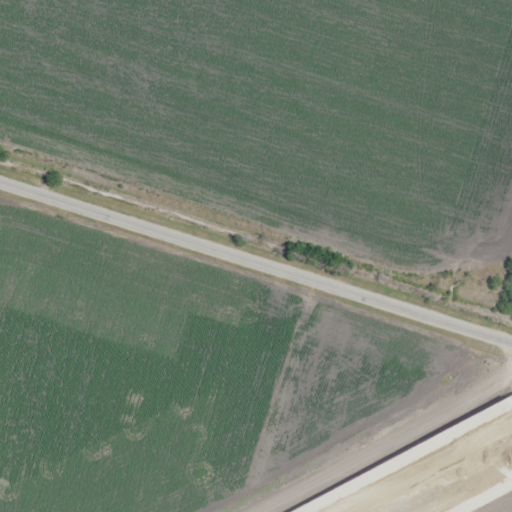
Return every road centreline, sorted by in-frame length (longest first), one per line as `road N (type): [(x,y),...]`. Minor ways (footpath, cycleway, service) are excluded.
road 1 (residential): [(511,347),(0,184)]
road 2 (motorway): [(502,411),(313,511)]
